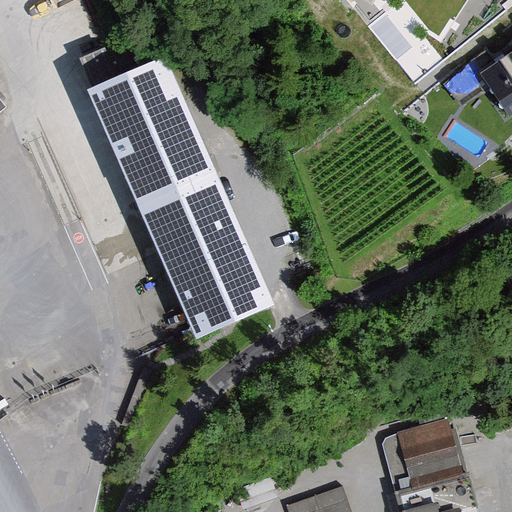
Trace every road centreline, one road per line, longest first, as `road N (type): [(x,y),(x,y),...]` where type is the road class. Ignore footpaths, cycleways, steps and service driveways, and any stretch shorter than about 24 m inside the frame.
road 1 (residential): [(511,213),(198,391),(125,511)]
road 2 (unknown): [(114,324),(268,279),(290,265),(296,240),(251,174)]
